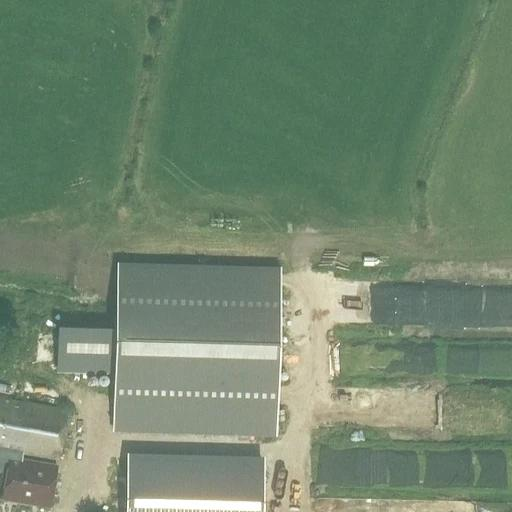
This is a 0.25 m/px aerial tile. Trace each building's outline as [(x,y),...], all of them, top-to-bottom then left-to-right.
[(275,432),(279,268),(119,264),(114,428),(275,432)] [(68,413),(31,406),(0,399),(0,471),(8,473),(20,475),(22,461),(24,454),(59,460),(68,413)] [(260,511),(262,459),(126,455),(124,511),(260,511)] [(58,467),(31,462),(22,461),(20,475),(8,473),(3,499),(51,508),(58,467)] [(495,464),(475,468),(479,493),(500,489),(495,464)] [(318,495),(318,507),(336,508),(336,495),(318,495)]
